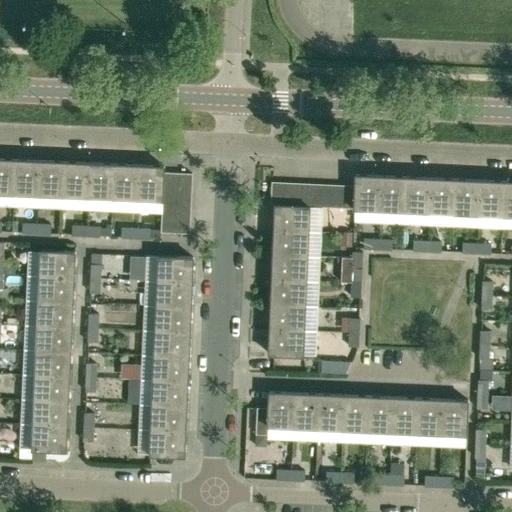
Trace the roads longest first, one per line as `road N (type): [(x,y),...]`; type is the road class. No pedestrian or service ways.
road 1 (residential): [(214,491),(231,146)]
road 2 (residential): [(231,146),(511,158)]
road 3 (tertiary): [(511,112),(234,98)]
road 4 (tertiary): [(234,98),(0,88)]
road 5 (residential): [(447,502),(214,491)]
road 6 (residential): [(0,134),(231,146)]
road 7 (residential): [(214,491),(0,485)]
